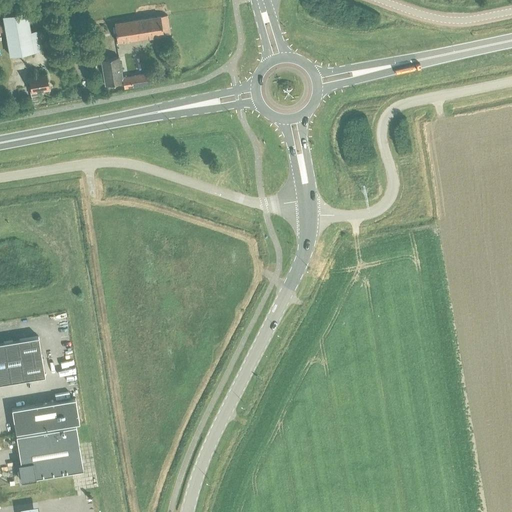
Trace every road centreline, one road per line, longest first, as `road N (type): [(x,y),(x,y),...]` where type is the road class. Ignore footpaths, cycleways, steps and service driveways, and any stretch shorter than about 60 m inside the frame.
road 1 (tertiary): [(186,511),(210,432),(297,270),(309,213)]
road 2 (unclassified): [(0,178),(125,163),(309,213)]
road 3 (unclassified): [(309,213),(372,213),(391,198),(381,128),(393,108),(511,81)]
road 4 (trunk): [(0,144),(254,94)]
road 5 (trunk): [(313,82),(511,40)]
road 6 (unclassified): [(379,0),(455,20),(511,11)]
